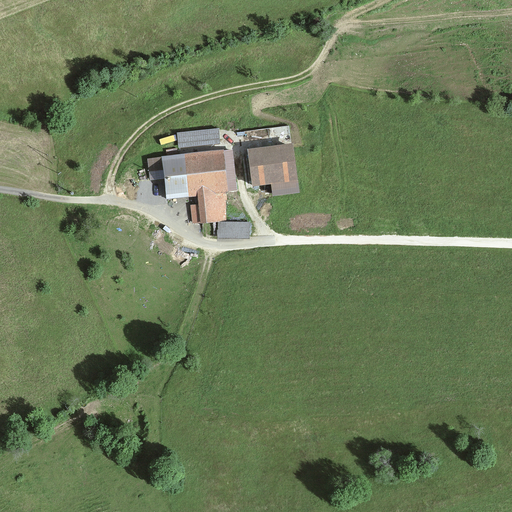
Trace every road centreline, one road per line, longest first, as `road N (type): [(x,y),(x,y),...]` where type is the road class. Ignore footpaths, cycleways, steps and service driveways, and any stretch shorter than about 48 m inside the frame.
road 1 (track): [(213,245),(177,350),(145,378),(0,464)]
road 2 (track): [(107,199),(125,147),(154,119),(306,72),(341,23)]
road 3 (track): [(213,245),(511,248)]
road 4 (track): [(341,23),(511,10)]
